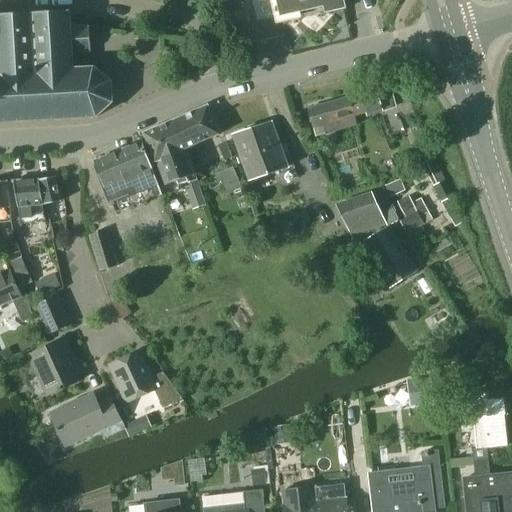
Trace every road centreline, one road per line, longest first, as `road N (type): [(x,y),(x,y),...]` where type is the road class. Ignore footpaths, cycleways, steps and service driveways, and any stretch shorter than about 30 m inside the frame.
road 1 (unclassified): [(0,142),(69,139),(199,91),(448,33)]
road 2 (tertiary): [(511,238),(448,33)]
